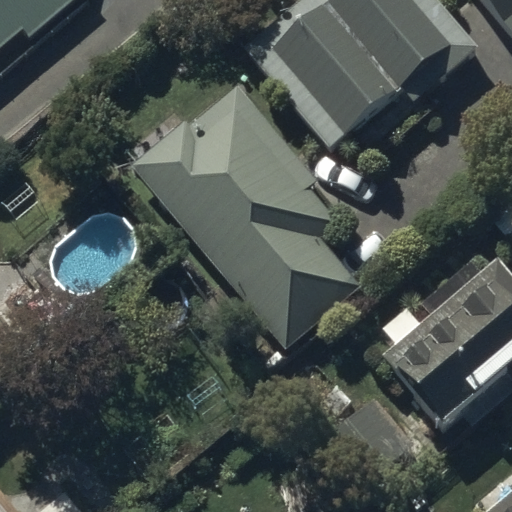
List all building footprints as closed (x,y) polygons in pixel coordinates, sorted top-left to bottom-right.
[(0,0),(0,54),(19,38),(27,46),(79,0),(0,0)] [(310,0),(242,57),(327,159),(400,98),(411,112),(476,58),(428,0),(310,0)] [(511,0),(474,0),(511,43),(511,0)] [(182,134),(131,177),(284,359),(357,297),(316,249),(335,233),(305,198),(313,191),(238,102),(190,143),(182,134)] [(511,234),(502,244),(511,253),(511,234)] [(511,511),(511,286),(496,268),(381,365),(414,411),(441,438),(484,402),(493,413),(511,397),(511,503),(501,511),(511,511)] [(0,331),(0,383),(25,364),(0,331)] [(413,454),(372,406),(325,448),(366,495),(413,454)] [(79,511),(60,489),(32,511),(79,511)]
